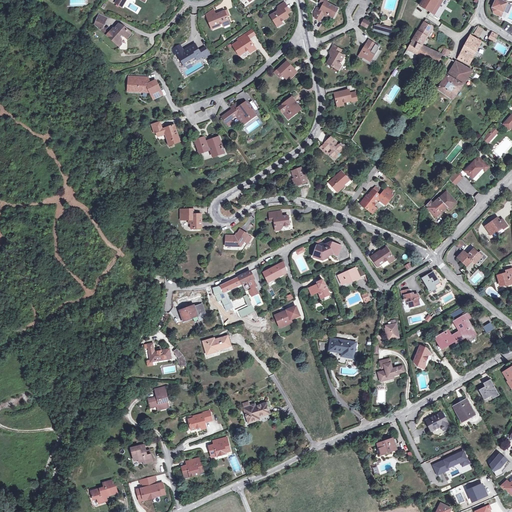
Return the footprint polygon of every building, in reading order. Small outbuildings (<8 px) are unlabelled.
[(325,13),(328,15),(332,17),(337,8),(326,2),(327,0),(320,0),(319,3),(323,5),(320,9),(317,8),(315,11),(316,19),(320,21),(324,15),(325,13)] [(423,0),(420,6),(431,12),(434,14),(442,0),(423,0)] [(509,5),(498,0),(495,0),(492,8),(494,14),(500,17),(502,12),(504,9),(506,10),(509,5)] [(276,25),(281,21),(288,17),(286,14),(290,11),(284,2),(277,7),(279,10),(271,16),(276,25)] [(130,10),(137,14),(141,8),(133,4),(130,10)] [(511,6),(509,5),(506,10),(504,9),(502,12),(507,14),(511,6)] [(212,17),(215,27),(223,23),(224,26),(230,24),(227,16),(229,15),(227,10),(215,14),(213,9),(207,14),(208,18),(212,17)] [(107,18),(102,16),(100,21),(97,20),(96,23),(103,26),(107,18)] [(431,28),(424,40),(433,28),(424,22),(423,23),(431,28)] [(417,33),(416,35),(424,40),(431,28),(423,23),(417,33)] [(121,43),(121,39),(124,36),(127,38),(131,33),(123,26),(119,24),(115,30),(113,28),(110,32),(107,35),(117,44),(120,46),(121,45),(121,43)] [(476,26),(474,35),(480,37),(483,28),(476,26)] [(494,42),(498,35),(492,32),(488,38),(494,42)] [(424,40),(416,35),(403,55),(408,58),(411,52),(413,53),(415,49),(418,50),(416,54),(437,64),(441,54),(422,45),(424,40)] [(256,44),(253,40),(251,42),(247,36),(233,45),(240,55),(249,49),(251,53),(255,49),(253,46),(256,44)] [(475,40),(469,37),(458,59),(468,65),(478,45),(480,43),(475,40)] [(368,57),(371,59),(377,50),(373,48),(375,44),(369,40),(359,56),(366,60),(368,57)] [(121,45),(120,46),(120,51),(128,51),(127,42),(121,43),(121,45)] [(174,48),(177,53),(185,66),(202,57),(203,59),(210,55),(206,47),(199,51),(195,44),(188,48),(189,49),(184,52),(181,46),(180,45),(174,48)] [(336,68),(339,64),(343,56),(340,54),(342,51),(333,45),(329,52),(332,54),(327,63),(336,68)] [(447,75),(446,76),(438,89),(453,99),(462,85),(469,76),(472,78),(476,73),(472,71),(462,65),(456,61),(447,76),(447,75)] [(288,75),(291,78),(297,73),(287,62),(278,70),(278,69),(274,72),(279,78),(282,75),(285,78),(288,75)] [(149,90),(150,92),(154,99),(163,95),(156,82),(151,84),(150,81),(142,81),(143,77),(129,76),(128,91),(143,91),(143,90),(149,90)] [(351,100),(349,94),(349,90),(335,93),(338,106),(344,105),(343,102),(351,100)] [(291,114),(299,107),(292,98),(283,105),(287,110),(283,112),(288,119),(292,116),(291,114)] [(256,116),(254,113),(251,109),(252,109),(246,102),(239,107),(236,103),(230,107),(232,110),(222,117),(229,126),(233,123),(231,120),(237,115),(244,125),(256,116)] [(301,110),(299,107),(291,114),(292,116),(301,110)] [(156,132),(163,129),(160,122),(152,125),(155,133),(157,132),(156,132)] [(169,142),(179,139),(174,125),(163,129),(156,132),(157,132),(158,137),(166,134),(169,142)] [(492,128),(489,131),(494,136),(497,132),(492,128)] [(489,131),(482,139),(487,144),(494,136),(489,131)] [(323,146),(329,151),(334,157),(341,150),(342,149),(338,145),(331,138),(332,136),(327,134),(322,138),(326,142),(323,146)] [(208,141),(208,142),(206,143),(205,142),(204,138),(195,141),(200,154),(208,151),(208,150),(210,149),(210,150),(213,156),(224,152),(219,138),(208,141)] [(343,145),(340,143),(338,145),(342,149),(341,150),(343,152),(347,148),(343,144),(343,145)] [(329,151),(323,146),(320,148),(326,154),(329,151)] [(202,154),(204,160),(211,158),(209,151),(202,154)] [(475,161),(465,171),(473,178),(481,169),(485,171),(489,167),(487,166),(486,166),(478,158),(475,161)] [(295,179),(297,185),(307,181),(302,168),(292,172),(295,179)] [(337,190),(342,185),(348,181),(341,172),(330,182),(337,190)] [(449,179),(454,185),(460,177),(454,172),(449,179)] [(375,186),(370,193),(374,196),(376,193),(379,189),(375,186)] [(393,196),(390,194),(385,190),(381,194),(383,196),(382,197),(380,196),(376,193),(374,196),(370,193),(364,200),(363,200),(360,204),(372,214),(376,209),(373,206),(378,200),(383,204),(385,200),(388,202),(393,196)] [(433,204),(430,201),(426,206),(436,217),(446,208),(448,210),(456,203),(446,192),(433,204)] [(191,220),(191,223),(191,229),(202,229),(201,214),(193,215),(193,211),(184,211),(184,220),(189,220),(191,220)] [(281,217),(280,213),(269,214),(271,221),(275,221),(276,231),(281,230),(284,226),(289,225),(288,215),(281,217)] [(507,226),(502,219),(499,222),(497,218),(485,227),(491,235),(502,227),(503,229),(507,226)] [(236,237),(235,236),(225,236),(225,241),(226,241),(226,246),(235,247),(235,246),(240,246),(240,247),(244,249),(251,237),(241,230),(238,234),(236,237)] [(321,257),(323,260),(329,257),(328,256),(333,254),(337,255),(340,249),(335,246),(333,243),(331,242),(325,245),(324,246),(322,247),(317,246),(316,250),(317,251),(315,254),(321,257)] [(371,258),(377,266),(387,260),(390,263),(394,260),(386,248),(371,258)] [(466,266),(472,261),(475,264),(482,257),(473,249),(467,256),(463,252),(457,258),(466,266)] [(314,256),(323,260),(321,257),(315,254),(317,251),(316,250),(314,256)] [(284,275),(281,270),(278,271),(276,266),(264,273),(269,282),(276,278),(276,279),(284,275)] [(352,280),(352,282),(360,278),(356,268),(338,276),(342,285),(347,282),(352,280)] [(221,285),(224,293),(248,281),(251,287),(256,285),(254,279),(250,271),(239,277),(221,285)] [(423,279),(431,292),(442,286),(433,272),(423,279)] [(511,283),(511,273),(507,274),(506,273),(497,276),(501,287),(511,283)] [(323,295),(329,293),(323,280),(317,282),(318,284),(309,288),(311,295),(318,292),(319,295),(323,294),(323,295)] [(255,287),(249,290),(252,296),(258,293),(255,287)] [(408,300),(408,306),(419,305),(418,299),(419,299),(418,294),(414,295),(413,293),(410,293),(410,289),(402,290),(403,295),(404,295),(405,301),(408,300)] [(367,293),(361,295),(364,302),(370,300),(367,293)] [(220,300),(223,307),(229,304),(226,297),(220,300)] [(195,307),(194,305),(179,310),(183,320),(204,313),(201,305),(195,307)] [(290,318),(291,320),(300,316),(296,307),(287,310),(287,311),(285,312),(284,312),(275,315),(278,321),(283,319),(285,324),(289,323),(288,321),(287,319),(290,318)] [(442,334),(448,345),(454,341),(456,343),(466,337),(467,339),(476,334),(470,323),(465,326),(463,323),(471,318),(468,313),(453,321),(456,326),(459,325),(460,328),(462,330),(452,336),(448,330),(442,334)] [(395,339),(389,340),(389,342),(399,339),(396,324),(386,326),(388,338),(395,337),(395,339)] [(448,345),(442,334),(435,338),(441,349),(448,345)] [(213,341),(213,339),(203,342),(207,354),(218,351),(217,350),(231,346),(228,336),(215,340),(213,341)] [(347,353),(346,357),(353,358),(356,343),(331,339),(329,350),(342,352),(347,353)] [(148,344),(149,348),(151,362),(171,359),(169,349),(154,352),(153,343),(148,344)] [(426,359),(429,352),(426,348),(420,346),(414,361),(417,366),(417,368),(425,371),(429,361),(426,359)] [(178,357),(180,366),(186,364),(184,358),(177,349),(174,352),(178,357)] [(388,378),(394,376),(399,375),(399,373),(404,372),(402,366),(392,369),(390,359),(384,360),(385,364),(384,365),(385,368),(385,371),(378,373),(379,379),(387,377),(388,378)] [(511,385),(511,366),(503,372),(509,381),(508,382),(511,386),(511,385)] [(484,384),(486,387),(479,390),(484,399),(491,395),(493,398),(498,395),(490,380),(484,384)] [(153,402),(154,407),(157,406),(158,410),(168,407),(167,401),(168,401),(165,387),(155,390),(157,397),(149,399),(150,403),(153,402)] [(454,407),(462,422),(475,415),(467,400),(454,407)] [(252,407),(251,406),(250,406),(249,402),(242,403),(248,423),(260,419),(259,417),(270,413),(266,403),(252,407)] [(204,421),(212,419),(210,411),(202,413),(202,414),(194,417),(194,418),(189,419),(191,429),(200,427),(201,429),(206,428),(205,423),(204,421)] [(442,426),(445,430),(450,427),(442,412),(426,421),(431,431),(441,426),(442,426)] [(227,438),(216,441),(217,444),(214,445),(209,446),(211,456),(217,454),(217,456),(226,454),(226,452),(226,451),(230,449),(227,438)] [(393,439),(389,440),(383,442),(377,444),(381,454),(396,449),(393,439)] [(143,461),(152,459),(151,454),(148,454),(147,452),(146,452),(145,445),(139,446),(140,447),(131,449),(133,456),(137,455),(138,460),(139,461),(143,460),(143,461)] [(463,451),(432,465),(437,475),(448,470),(447,468),(461,462),(463,466),(469,464),(463,451)] [(499,453),(490,464),(496,478),(504,475),(502,471),(509,462),(499,453)] [(200,458),(188,461),(189,465),(187,465),(182,467),(185,476),(190,475),(191,476),(200,474),(199,472),(199,471),(203,469),(200,458)] [(507,480),(501,486),(504,489),(505,488),(511,495),(511,493),(511,480),(509,483),(507,480)] [(114,486),(112,481),(104,483),(105,487),(97,490),(97,491),(92,493),(93,495),(92,496),(93,498),(94,498),(94,499),(98,498),(100,503),(107,501),(106,496),(109,495),(109,496),(118,493),(115,486),(114,486)] [(165,490),(163,483),(156,484),(150,486),(153,497),(162,494),(161,491),(165,490)] [(468,491),(472,501),(486,495),(482,485),(468,491)] [(144,488),(136,490),(138,497),(143,496),(143,499),(153,497),(150,486),(144,488)]
